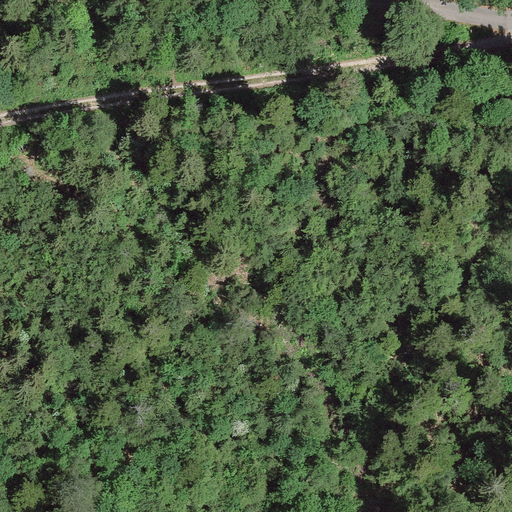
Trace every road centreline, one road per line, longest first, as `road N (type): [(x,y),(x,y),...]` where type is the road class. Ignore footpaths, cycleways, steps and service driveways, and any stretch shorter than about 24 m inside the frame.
road 1 (track): [(0,126),(440,55),(511,36)]
road 2 (track): [(374,0),(511,23)]
